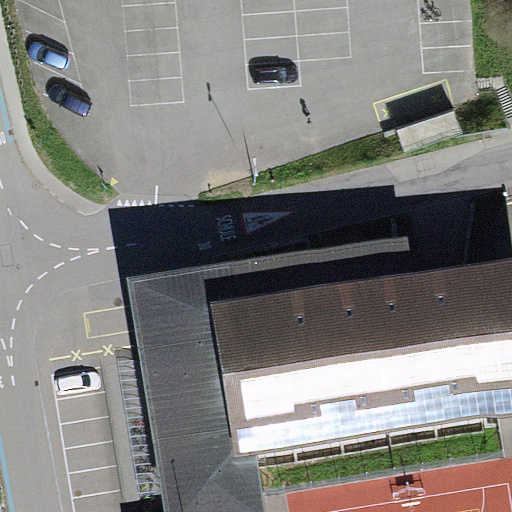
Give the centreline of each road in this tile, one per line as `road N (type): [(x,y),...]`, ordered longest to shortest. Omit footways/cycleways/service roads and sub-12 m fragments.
road 1 (residential): [(511,166),(155,241),(6,256)]
road 2 (unclassified): [(33,511),(6,256)]
